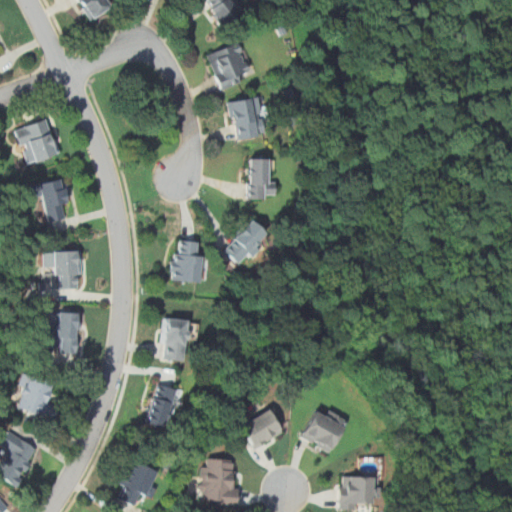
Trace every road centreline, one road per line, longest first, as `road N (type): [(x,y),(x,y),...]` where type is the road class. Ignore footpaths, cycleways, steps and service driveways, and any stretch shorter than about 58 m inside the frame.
road 1 (residential): [(26,0),(68,73),(102,158),(122,254),(114,367),(84,454),(48,511)]
road 2 (residential): [(68,73),(134,47),(163,56),(192,123),(191,151),(175,189)]
